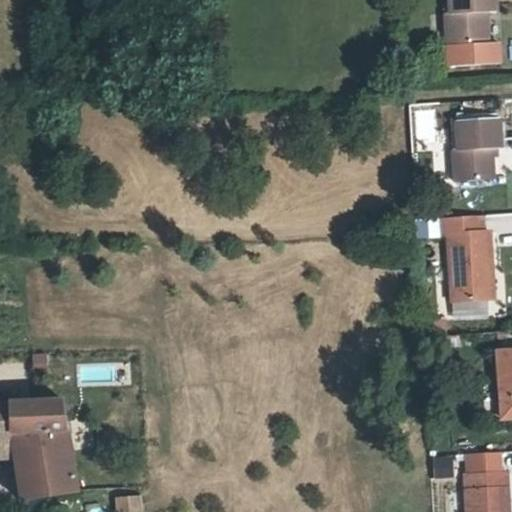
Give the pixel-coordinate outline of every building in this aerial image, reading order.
[(450,0),(451,16),(447,16),(448,47),(488,46),(488,15),(496,15),(495,0),(450,0)] [(488,46),(449,47),(449,67),(499,66),(499,46),(488,46)] [(499,66),(450,67),(451,88),(510,87),(510,66),(499,66)] [(459,151),(455,152),(457,181),(495,179),(493,149),(503,149),(502,120),(458,122),(459,151)] [(490,274),(496,273),(494,233),(487,233),(487,216),(443,218),(444,238),(449,237),(453,306),(493,303),(490,274)] [(511,353),(501,354),(505,421),(511,420),(511,353)] [(0,442),(18,442),(20,456),(25,500),(80,490),(69,401),(0,403),(0,442)] [(0,442),(0,456),(20,456),(18,442),(0,442)] [(467,476),(503,474),(503,453),(465,456),(467,476)] [(505,511),(504,491),(510,491),(509,473),(503,474),(467,476),(468,511),(505,511)] [(142,511),(141,501),(121,502),(121,511),(142,511)]
